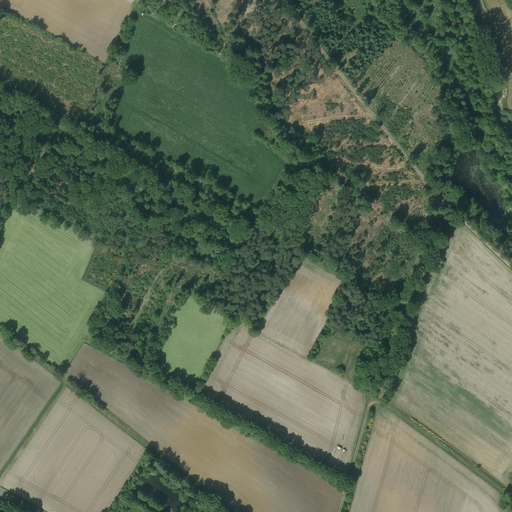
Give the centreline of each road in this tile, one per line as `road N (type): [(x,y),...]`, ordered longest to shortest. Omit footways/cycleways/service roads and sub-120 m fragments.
road 1 (track): [(511,268),(440,202),(281,0)]
road 2 (track): [(338,511),(372,398),(511,499)]
